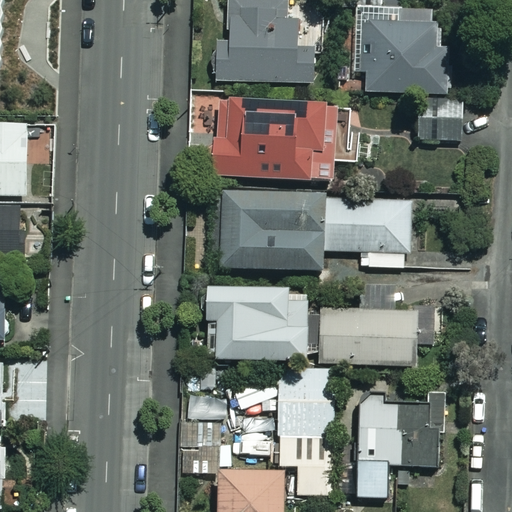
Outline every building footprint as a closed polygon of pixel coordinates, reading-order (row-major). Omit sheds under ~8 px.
[(210,48),(211,81),(217,80),(217,89),(315,88),(315,50),(302,50),(301,23),(284,23),(283,0),(227,0),(229,48),(210,48)] [(440,8),(356,8),(357,75),(367,75),(367,96),(441,95),(440,8)] [(464,145),(464,102),(417,102),(416,145),(464,145)] [(363,105),(220,103),(221,183),(338,182),(338,163),(363,163),(363,105)] [(23,124),(0,123),(0,192),(24,192),(23,124)] [(0,251),(24,251),(24,192),(0,192),(0,251)] [(218,195),(217,275),(324,276),(324,253),(362,254),(362,267),(410,268),(411,199),(368,198),(368,207),(353,207),(353,197),(218,195)] [(290,298),(290,289),(205,289),(206,325),(216,325),(217,366),(309,365),(309,298),(290,298)] [(434,346),(433,310),(320,312),(322,369),(417,367),(417,346),(434,346)] [(0,413),(35,413),(34,361),(0,361),(0,413)] [(336,498),(333,370),(278,372),(280,470),(296,470),(297,499),(336,498)] [(387,408),(387,400),(356,400),(356,502),(389,502),(389,472),(440,472),(440,432),(425,432),(425,408),(387,408)] [(286,511),(287,476),(217,476),(217,511),(286,511)]
